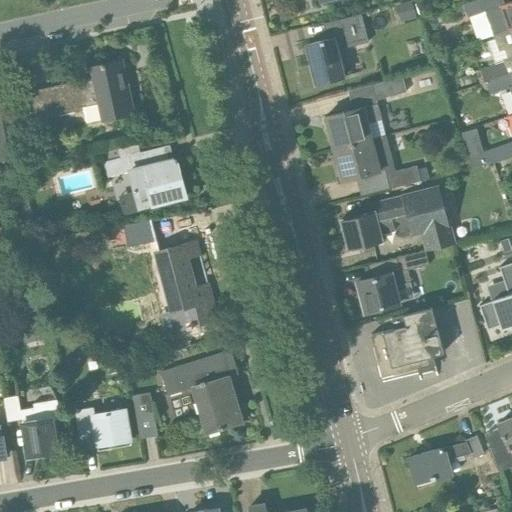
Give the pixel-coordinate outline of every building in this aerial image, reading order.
[(410,0),(395,5),(400,20),(415,16),(410,0)] [(492,36),(511,28),(511,0),(503,3),(502,0),(477,0),(463,5),(467,18),(476,15),(478,23),(487,21),(492,36)] [(316,84),(343,77),(336,51),(355,46),(368,43),(361,15),(347,17),(323,24),(328,39),(306,45),(316,84)] [(424,21),(428,33),(436,30),(439,24),(437,16),(424,21)] [(504,75),(511,71),(511,28),(492,36),(498,53),(504,50),(507,59),(502,60),(503,62),(480,70),(484,82),(504,75)] [(134,111),(122,60),(91,67),(94,82),(79,85),(77,80),(27,92),(33,121),(100,107),(102,119),(134,111)] [(511,98),(511,71),(504,75),(484,82),(489,95),(508,89),(511,98)] [(473,75),(459,79),(461,87),(476,82),(473,75)] [(371,85),(375,101),(406,92),(402,77),(371,85)] [(333,150),(371,139),(367,124),(381,120),(377,103),(325,117),(333,150)] [(0,165),(11,163),(0,112),(0,165)] [(57,150),(53,134),(40,137),(43,153),(57,150)] [(341,181),(385,169),(377,138),(333,150),(341,181)] [(511,156),(511,142),(467,158),(471,168),(511,156)] [(145,166),(141,153),(104,162),(108,177),(130,172),(140,209),(185,197),(176,163),(177,163),(176,158),(145,166)] [(416,167),(395,172),(386,174),(390,189),(420,182),(416,167)] [(1,178),(5,197),(19,194),(16,175),(1,178)] [(453,243),(438,187),(371,204),(373,211),(341,220),(349,250),(381,242),(379,235),(399,230),(401,237),(422,232),(426,250),(453,243)] [(127,247),(156,241),(150,221),(123,225),(127,247)] [(511,251),(508,239),(500,242),(504,254),(511,251)] [(197,286),(194,275),(189,258),(201,255),(196,241),(158,250),(172,309),(158,313),(163,335),(218,320),(208,283),(197,286)] [(365,312),(399,303),(394,286),(411,283),(407,270),(429,265),(425,251),(369,266),(372,278),(357,282),(365,312)] [(511,263),(498,268),(508,296),(491,301),(478,306),(487,330),(500,326),(501,329),(511,325),(511,263)] [(393,374),(432,364),(430,356),(446,352),(434,305),(402,314),(403,315),(391,318),(394,329),(371,335),(379,369),(391,366),(393,374)] [(22,324),(24,343),(43,340),(41,321),(22,324)] [(242,423),(229,376),(238,374),(232,351),(161,370),(168,394),(193,387),(207,433),(242,423)] [(140,439),(157,436),(149,393),(132,396),(140,439)] [(20,410),(17,395),(3,398),(7,421),(21,419),(28,456),(57,451),(52,421),(60,419),(56,400),(33,404),(34,408),(20,410)] [(93,414),(92,408),(77,411),(83,446),(98,443),(99,445),(130,439),(125,408),(93,414)] [(511,417),(498,424),(509,450),(511,448),(511,417)] [(472,459),(484,454),(476,435),(465,440),(465,442),(409,457),(416,482),(431,478),(431,480),(450,475),(446,460),(454,458),(471,454),(472,459)] [(289,511),(265,511),(264,503),(249,506),(250,511),(306,511),(306,509),(289,511)]
